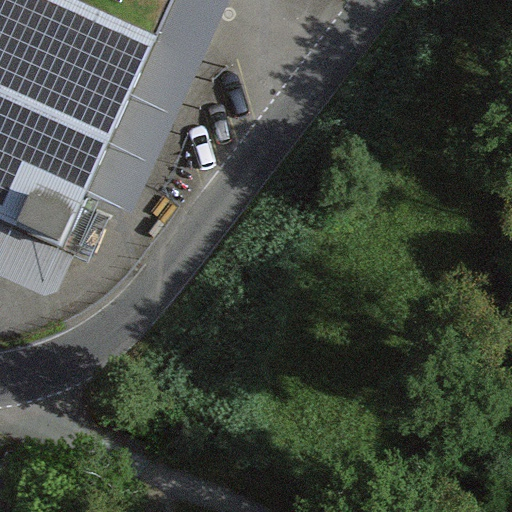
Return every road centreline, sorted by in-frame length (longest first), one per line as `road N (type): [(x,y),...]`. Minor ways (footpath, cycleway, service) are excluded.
road 1 (residential): [(0,379),(38,378),(160,286),(380,0)]
road 2 (track): [(276,511),(38,378)]
